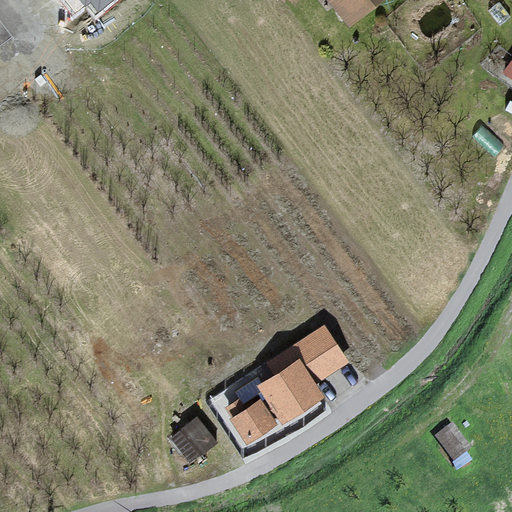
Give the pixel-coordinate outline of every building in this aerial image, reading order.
[(80,0),(85,5),(90,1),(98,11),(112,0),(80,0)] [(324,0),(353,37),(401,0),(324,0)] [(286,373),(264,386),(287,426),(327,403),(317,386),(351,366),(326,323),(275,353),(286,373)] [(260,402),(231,420),(249,449),(279,431),(260,402)] [(198,414),(170,434),(188,459),(216,440),(198,414)]
